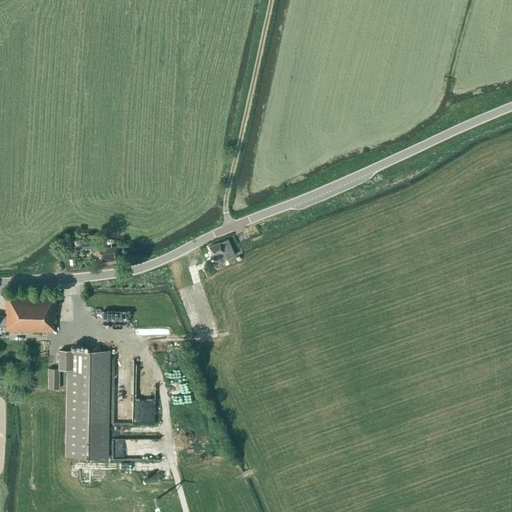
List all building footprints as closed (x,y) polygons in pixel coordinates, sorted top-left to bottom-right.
[(223,256),(224,260),(235,255),(227,239),(220,242),(209,247),(214,260),(223,256)] [(119,262),(117,247),(97,250),(98,256),(97,256),(99,265),(119,262)] [(122,252),(123,259),(130,258),(129,251),(122,252)] [(203,268),(207,277),(216,273),(212,264),(203,268)] [(53,322),(55,322),(56,295),(6,294),(5,316),(0,315),(0,326),(5,327),(5,331),(53,332),(53,322)] [(66,457),(107,458),(110,351),(58,350),(58,370),(68,370),(66,457)] [(49,368),(49,373),(48,388),(57,388),(58,368),(49,368)] [(137,455),(159,456),(159,437),(138,436),(137,455)]
